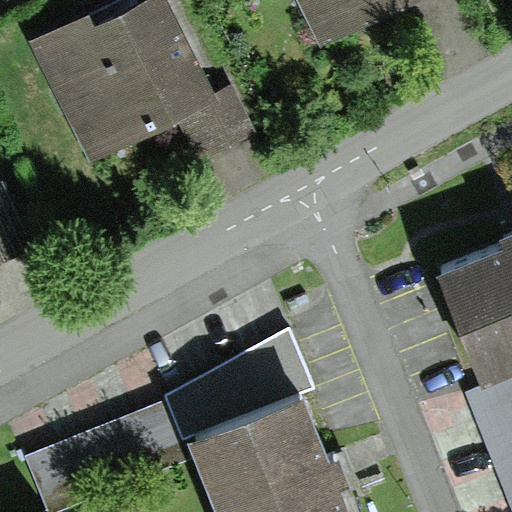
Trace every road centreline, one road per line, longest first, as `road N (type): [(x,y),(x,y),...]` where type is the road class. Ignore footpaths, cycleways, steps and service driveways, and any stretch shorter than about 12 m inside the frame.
road 1 (residential): [(0,360),(318,190)]
road 2 (residential): [(443,511),(318,190)]
road 3 (residential): [(318,190),(511,81)]
